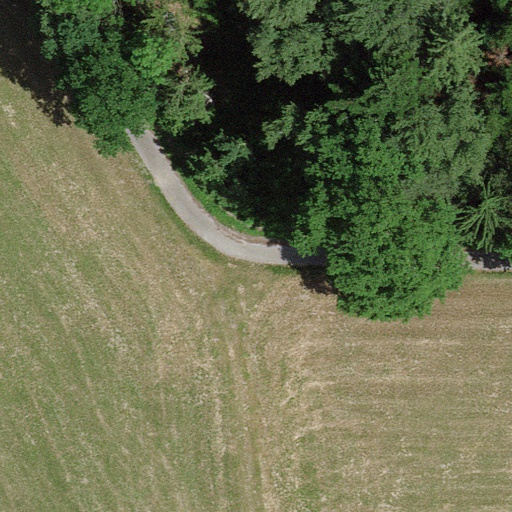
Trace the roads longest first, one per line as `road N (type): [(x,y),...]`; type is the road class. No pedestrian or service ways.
road 1 (track): [(511,266),(373,262),(205,175),(89,0)]
road 2 (track): [(205,175),(258,511)]
